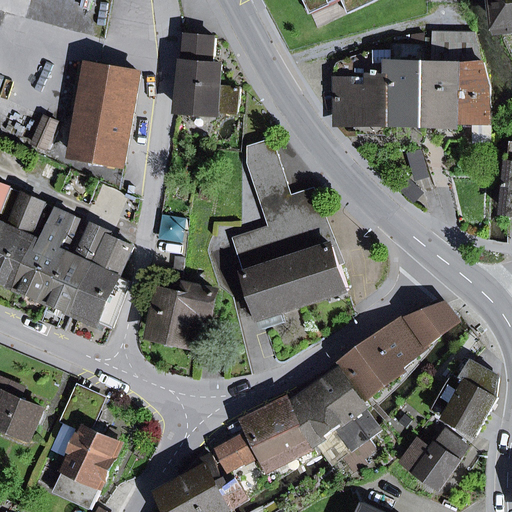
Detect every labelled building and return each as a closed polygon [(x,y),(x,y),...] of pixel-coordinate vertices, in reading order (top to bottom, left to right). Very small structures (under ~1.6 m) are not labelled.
[(304,0),(311,14),(342,0),(349,14),(379,0),(304,0)] [(511,0),(502,0),(506,30),(511,28),(511,0)] [(427,88),(426,121),(461,122),(463,64),(458,64),(459,34),(436,34),(435,63),(426,63),(426,88),(427,88)] [(485,63),(483,63),(475,34),(459,34),(458,64),(463,64),(461,122),(492,122),(491,87),(485,63)] [(223,66),(215,65),(218,39),(188,36),(181,109),(240,114),(242,88),(234,88),(234,84),(221,83),(223,66)] [(427,88),(426,88),(426,63),(427,46),(399,45),(399,52),(394,51),(394,52),(392,120),(426,121),(427,88)] [(337,79),(338,118),(392,120),(394,52),(371,53),(346,62),(345,79),(337,79)] [(337,79),(345,79),(346,62),(346,61),(341,63),(337,68),(337,79)] [(92,66),(77,156),(126,165),(142,74),(101,67),(92,66)] [(46,117),(34,144),(48,150),(60,122),(46,117)] [(279,155),(274,140),(251,148),(251,164),(279,155)] [(416,182),(431,177),(423,150),(408,154),(416,182)] [(251,164),(265,207),(293,198),(293,195),(279,155),(251,164)] [(415,204),(426,193),(408,176),(397,187),(415,204)] [(0,224),(7,227),(22,192),(0,182),(0,224)] [(341,266),(347,264),(317,188),(293,195),(293,198),(265,207),(272,229),(268,230),(271,240),(283,236),(296,232),(292,214),(320,204),(341,266)] [(0,243),(0,279),(20,288),(40,242),(55,207),(27,195),(12,229),(7,227),(0,243)] [(283,236),(306,305),(350,290),(341,266),(320,204),(292,214),(296,232),(283,236)] [(59,210),(45,244),(40,242),(20,288),(50,301),(85,221),(59,210)] [(96,266),(99,268),(112,237),(114,233),(85,221),(50,301),(76,312),(96,266)] [(237,240),(262,319),(263,319),(284,312),(306,305),(283,236),(271,240),(268,230),(237,240)] [(122,277),(135,247),(112,237),(99,268),(96,266),(76,312),(100,322),(98,328),(104,331),(106,325),(113,328),(133,282),(122,277)] [(193,342),(198,320),(204,321),(206,312),(214,314),(219,293),(189,287),(186,299),(166,295),(157,335),(168,337),(167,342),(170,345),(175,346),(178,345),(179,339),(193,342)] [(447,303),(424,312),(439,339),(461,323),(458,319),(447,303)] [(266,330),(288,323),(284,312),(263,319),(266,330)] [(406,371),(405,370),(439,339),(424,312),(411,317),(410,316),(346,359),(372,396),(406,371)] [(499,398),(502,378),(468,360),(451,384),(434,411),(478,435),(499,398)] [(371,439),(383,430),(379,425),(370,412),(367,409),(371,406),(343,370),(303,398),(302,397),(294,401),(295,404),(315,447),(319,444),(324,451),(332,462),(334,465),(345,458),(371,439)] [(0,425),(33,439),(45,410),(21,400),(25,390),(0,378),(0,425)] [(315,447),(295,404),(279,412),(276,405),(249,419),(255,433),(264,451),(272,467),(315,447)] [(56,493),(94,510),(124,444),(86,427),(56,493)] [(440,487),(469,446),(449,432),(435,451),(420,440),(405,462),(440,487)] [(264,451),(255,433),(221,451),(232,472),(248,464),(246,460),(264,451)] [(345,458),(356,473),(369,464),(363,457),(377,447),(371,439),(345,458)] [(248,464),(249,465),(258,460),(263,471),(272,467),(264,451),(246,460),(248,464)] [(232,511),(249,500),(239,482),(230,486),(227,479),(225,480),(213,456),(207,459),(211,467),(232,511)] [(196,475),(211,467),(207,459),(202,461),(204,464),(193,469),(196,475)] [(233,511),(232,511),(211,467),(196,475),(184,480),(168,496),(171,501),(162,511),(233,511)] [(361,511),(385,511),(366,503),(361,511)]
